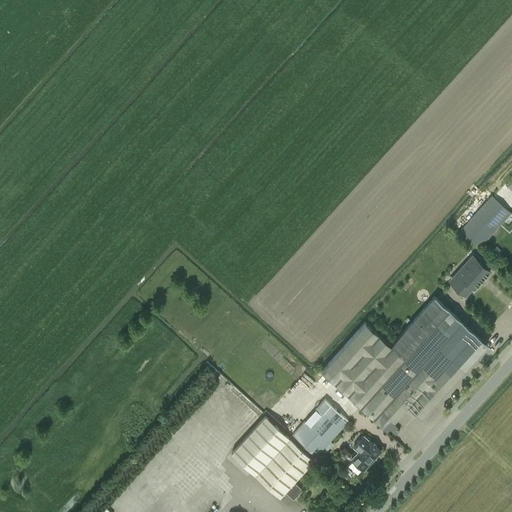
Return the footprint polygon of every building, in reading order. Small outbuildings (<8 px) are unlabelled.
[(467,223),(460,231),(479,248),(510,213),(491,196),(467,223)] [(461,276),(453,284),(466,295),(473,287),(475,288),(490,271),(472,255),(457,272),(461,276)] [(365,321),(321,370),(382,425),(404,401),(421,417),(487,344),(448,309),(432,295),(390,342),(366,318),(364,320),(365,321)] [(260,416),(264,412),(247,395),(227,416),(230,419),(246,402),(260,416)] [(302,489),(293,481),(348,420),(325,399),(290,437),(265,415),(232,451),(281,495),(284,491),(293,499),(302,489)] [(396,434),(400,429),(392,422),(388,426),(396,434)] [(183,423),(179,428),(194,442),(198,437),(183,423)] [(380,449),(369,440),(363,434),(353,446),(358,451),(347,464),(359,474),(373,459),(372,458),(380,449)]
